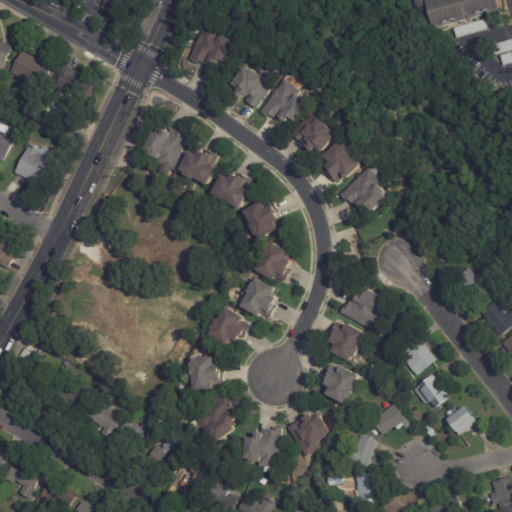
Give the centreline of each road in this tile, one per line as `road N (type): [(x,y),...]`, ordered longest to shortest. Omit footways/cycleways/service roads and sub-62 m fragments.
road 1 (residential): [(270,385),(317,292),(311,204),(246,137),(136,74)]
road 2 (secondary): [(166,0),(58,237),(0,343)]
road 3 (residential): [(165,511),(0,418)]
road 4 (residential): [(402,265),(511,413)]
road 5 (tertiary): [(136,74),(10,0)]
